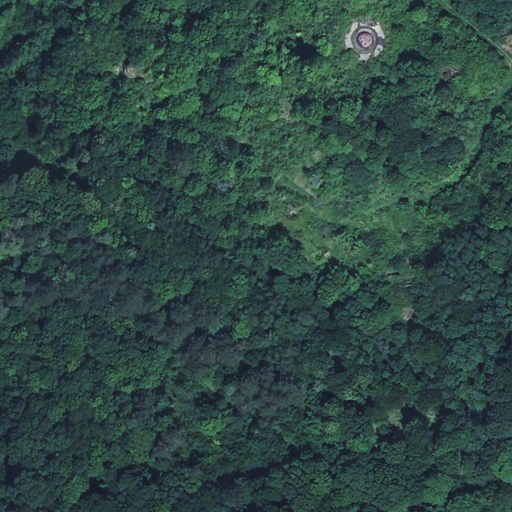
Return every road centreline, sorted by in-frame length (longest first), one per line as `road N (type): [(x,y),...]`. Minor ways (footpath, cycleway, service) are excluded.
road 1 (track): [(0,464),(56,491),(177,487),(210,511)]
road 2 (track): [(212,511),(258,504),(335,511)]
